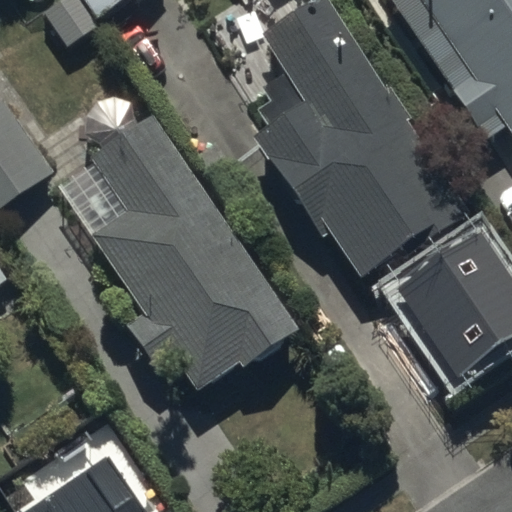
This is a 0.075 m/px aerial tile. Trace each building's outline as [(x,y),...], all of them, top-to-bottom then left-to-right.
[(76,0),(100,33),(146,0),(76,0)] [(511,0),(391,0),(388,2),(491,153),(510,140),(511,142),(511,0)] [(387,106),(326,15),(268,54),(291,87),(268,102),(276,114),(265,122),(279,143),(257,157),(323,254),(336,245),(368,292),(424,254),(428,261),(473,231),(409,137),(415,133),(394,101),(387,106)] [(0,221),(53,185),(2,112),(0,113),(0,221)] [(299,345),(156,132),(58,198),(147,330),(129,342),(157,384),(171,375),(197,413),(299,345)] [(511,279),(480,234),(399,290),(458,376),(511,338),(511,279)] [(146,511),(108,456),(25,511),(146,511)]
